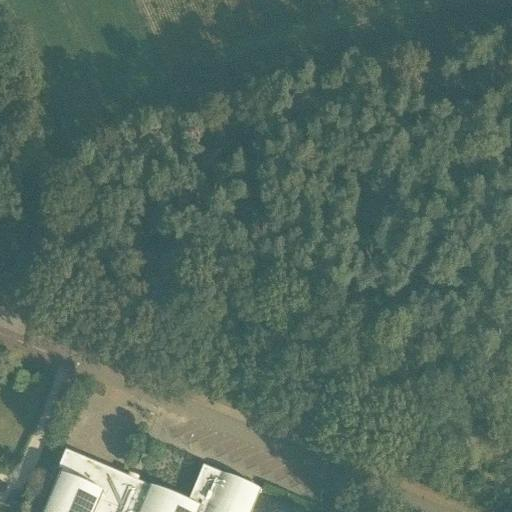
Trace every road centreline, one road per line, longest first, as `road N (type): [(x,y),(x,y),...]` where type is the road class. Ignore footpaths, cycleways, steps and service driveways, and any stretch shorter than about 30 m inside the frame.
road 1 (unclassified): [(18,285),(46,207),(72,165),(511,53)]
road 2 (unclassified): [(428,511),(60,358)]
